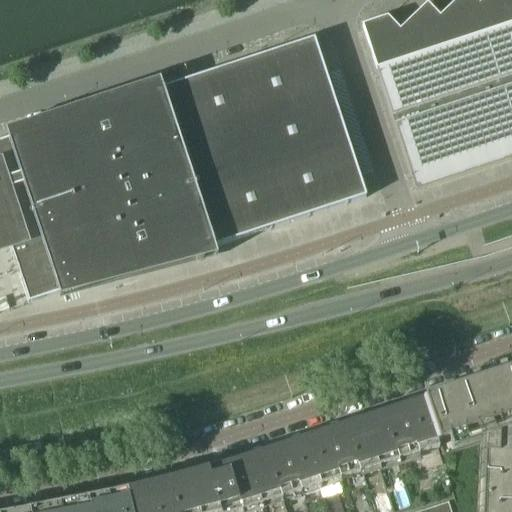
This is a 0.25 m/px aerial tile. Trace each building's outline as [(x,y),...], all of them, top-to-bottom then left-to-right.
[(511,159),(511,0),(484,0),(478,6),(472,0),(458,0),(439,19),(426,6),(399,32),(386,19),(361,27),(415,191),(511,159)] [(0,143),(0,247),(5,246),(26,308),(75,292),(76,295),(364,202),(312,44),(0,143)] [(466,386),(422,401),(438,444),(439,449),(442,457),(478,446),(484,444),(480,511),(511,511),(511,371),(506,373),(494,377),(478,382),(466,386)] [(438,444),(422,401),(402,408),(364,420),(379,468),(439,449),(438,444)] [(379,468),(364,420),(306,439),(321,487),(379,468)] [(321,487),(306,439),(247,459),(261,507),(321,487)] [(244,511),(261,507),(247,459),(208,471),(219,511),(244,511)] [(169,482),(149,487),(128,492),(133,511),(219,511),(208,471),(169,482)] [(133,511),(128,492),(107,497),(90,500),(92,511),(133,511)] [(92,511),(90,500),(31,511),(30,511),(92,511)]
